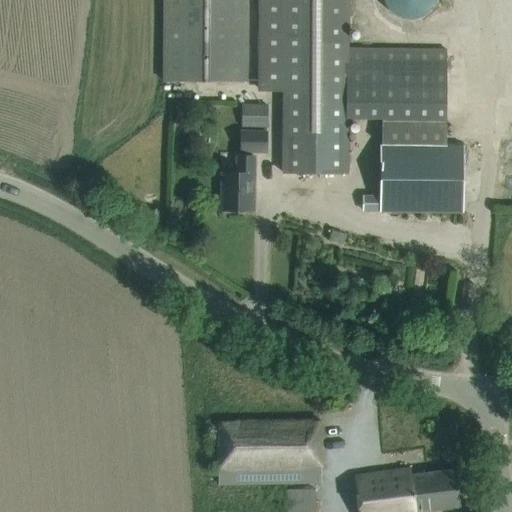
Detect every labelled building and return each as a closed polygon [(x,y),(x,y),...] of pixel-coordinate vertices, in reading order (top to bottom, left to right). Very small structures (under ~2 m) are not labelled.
[(164,0),(164,79),(246,80),(246,0),(164,0)] [(346,0),(284,0),(283,172),(346,173),(346,118),(446,119),(446,58),(446,48),(346,48),(346,0)] [(267,126),(267,105),(241,104),(241,126),(267,126)] [(266,152),(266,130),(253,130),(252,134),(241,134),(241,152),(266,152)] [(363,196),(363,210),(380,210),(380,211),(462,212),(462,146),(380,145),(380,196),(363,196)] [(221,172),(221,209),(253,210),(254,155),(237,155),(236,172),(221,172)] [(321,482),(320,420),(218,421),(219,484),(321,482)] [(417,511),(460,506),(455,469),(410,475),(409,468),(354,476),(358,511),(417,511)]
